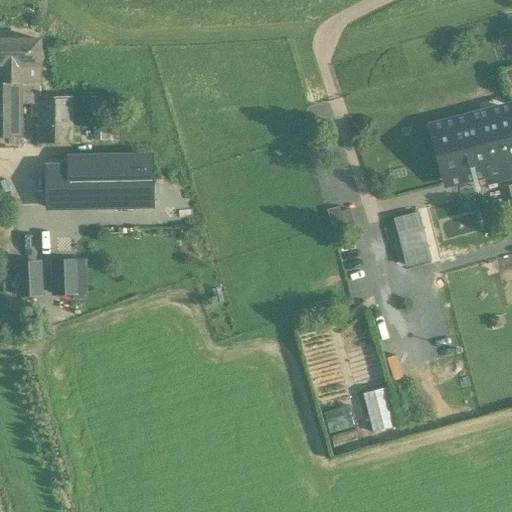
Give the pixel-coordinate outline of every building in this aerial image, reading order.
[(0,84),(22,84),(36,84),(36,65),(40,65),(40,40),(0,40),(0,84)] [(0,137),(22,138),(22,105),(22,84),(0,84),(0,137)] [(22,84),(22,105),(33,105),(33,118),(38,118),(38,143),(71,143),(71,97),(36,97),(36,84),(22,84)] [(511,177),(511,111),(434,132),(446,180),(503,165),(507,179),(511,177)] [(96,139),(108,139),(108,129),(96,129),(96,139)] [(71,168),(48,169),(49,208),(153,206),(152,155),(71,157),(71,168)] [(339,207),(327,210),(332,229),(344,226),(339,207)] [(428,246),(403,252),(407,267),(432,260),(428,246)] [(57,260),(59,294),(84,293),(82,259),(57,260)] [(22,296),(39,295),(37,261),(20,262),(22,296)] [(502,325),(499,317),(492,320),(494,327),(502,325)]
